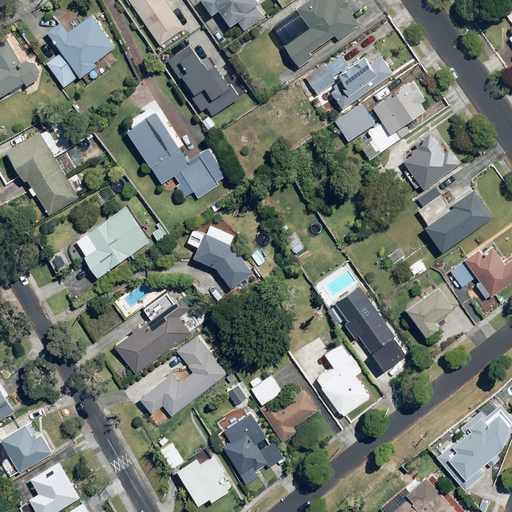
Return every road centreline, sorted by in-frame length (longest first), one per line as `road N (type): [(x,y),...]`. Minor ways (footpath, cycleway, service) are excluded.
road 1 (residential): [(0,251),(150,511)]
road 2 (residential): [(511,340),(286,511)]
road 3 (residential): [(419,0),(511,135)]
